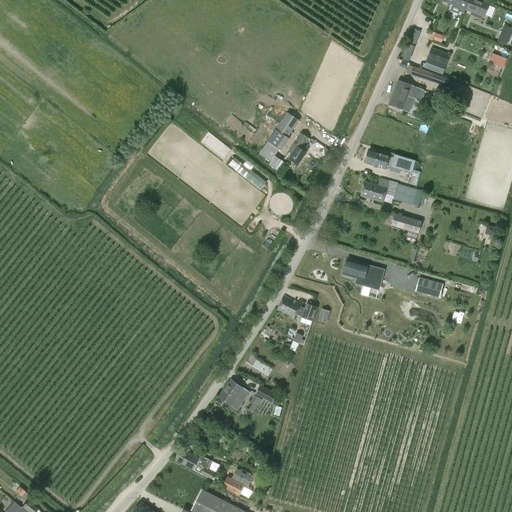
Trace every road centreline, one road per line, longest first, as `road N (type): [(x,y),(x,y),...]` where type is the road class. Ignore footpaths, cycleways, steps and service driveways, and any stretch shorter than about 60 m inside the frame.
road 1 (unclassified): [(118,511),(182,439),(307,243)]
road 2 (unclassified): [(307,243),(420,0)]
road 3 (track): [(284,280),(329,292),(335,306),(327,334),(457,369)]
